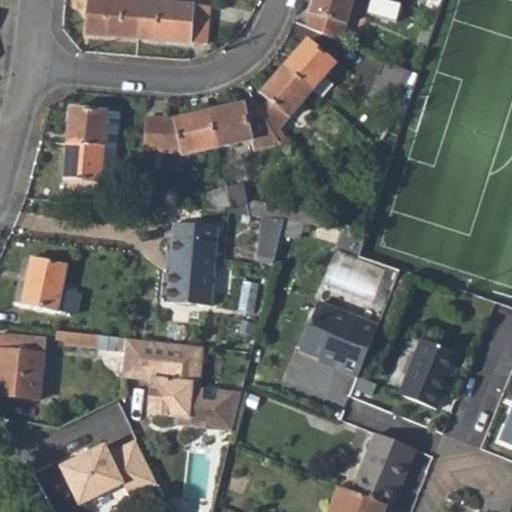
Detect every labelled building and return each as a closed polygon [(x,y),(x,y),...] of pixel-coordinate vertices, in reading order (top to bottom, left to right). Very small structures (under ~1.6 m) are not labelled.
[(95,0),(89,0),(86,38),(138,41),(140,3),(95,0)] [(314,0),(306,28),(340,42),(352,0),(314,0)] [(140,3),(138,41),(189,45),(189,42),(205,43),(206,23),(192,22),(193,7),(140,3)] [(308,43),(285,69),(313,92),(336,66),(308,43)] [(384,60),(370,94),(395,105),(403,87),(413,91),(419,75),(384,60)] [(269,102),(260,113),(275,137),(280,130),(288,119),(313,92),(285,69),(262,96),(269,102)] [(255,104),(210,114),(218,149),(275,137),(260,113),(255,104)] [(70,110),(67,144),(103,148),(116,149),(119,115),(70,110)] [(166,121),(163,154),(181,153),(182,156),(218,149),(210,114),(177,121),(166,121)] [(144,145),(143,151),(163,154),(166,121),(147,120),(144,145)] [(280,130),(275,137),(280,145),(286,142),(280,130)] [(67,144),(62,192),(98,195),(103,148),(67,144)] [(374,147),(365,158),(380,171),(391,160),(374,147)] [(103,148),(98,195),(112,188),(116,149),(103,148)] [(241,186),(227,189),(230,211),(232,213),(248,216),(241,186)] [(131,189),(129,202),(145,203),(145,190),(131,189)] [(227,189),(189,197),(191,208),(217,213),(230,211),(227,189)] [(266,218),(256,261),(273,264),(283,221),(266,218)] [(167,268),(163,301),(211,306),(220,227),(177,222),(175,253),(173,269),(167,268)] [(30,258),(20,302),(58,311),(59,307),(72,310),(76,293),(62,290),(67,267),(30,258)] [(323,296),(303,344),(339,359),(337,364),(360,373),(382,320),(323,296)] [(55,330),(54,341),(66,341),(67,331),(55,330)] [(66,341),(66,343),(104,347),(124,350),(125,338),(67,331),(66,341)] [(0,334),(0,349),(43,354),(45,339),(0,334)] [(424,336),(401,392),(438,407),(461,351),(424,336)] [(123,360),(121,377),(150,381),(147,412),(184,417),(184,424),(233,430),(242,393),(201,387),(204,347),(125,338),(124,350),(123,360)] [(104,347),(102,358),(123,360),(124,350),(104,347)] [(0,349),(0,395),(39,399),(43,354),(0,349)] [(511,412),(502,437),(511,441),(511,412)] [(378,431),(355,487),(391,501),(395,503),(418,447),(378,431)] [(104,445),(59,466),(79,507),(123,484),(130,498),(163,483),(138,438),(108,455),(104,445)] [(329,511),(386,511),(391,501),(355,487),(342,482),(329,511)]
